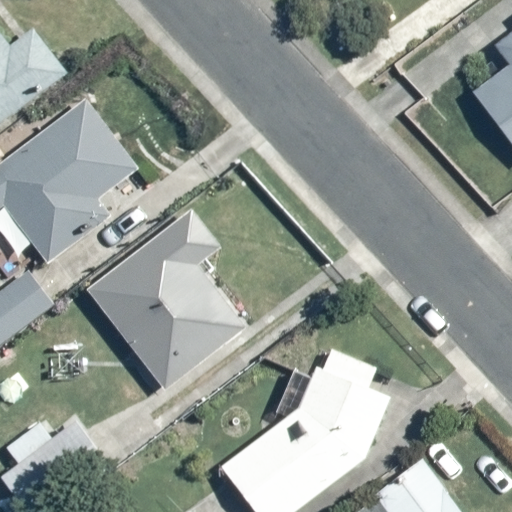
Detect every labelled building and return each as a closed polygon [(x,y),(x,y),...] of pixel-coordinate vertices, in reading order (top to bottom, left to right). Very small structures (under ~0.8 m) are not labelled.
[(21,35),(0,7),(0,120),(70,68),(36,23),(21,35)] [(511,26),(496,40),(511,60),(474,90),(511,138),(511,26)] [(141,163),(87,96),(0,167),(0,193),(53,258),(111,210),(100,197),(141,163)] [(224,243),(196,206),(91,288),(169,387),(248,324),(200,262),(224,243)] [(0,349),(58,304),(31,269),(0,293),(0,349)] [(299,511),(357,473),(399,396),(372,381),(378,371),(335,348),(304,405),(225,459),(261,511),(299,511)] [(16,445),(25,457),(5,473),(25,499),(100,442),(79,415),(53,436),(44,424),(16,445)] [(470,511),(428,455),(377,493),(391,511),(470,511)]
